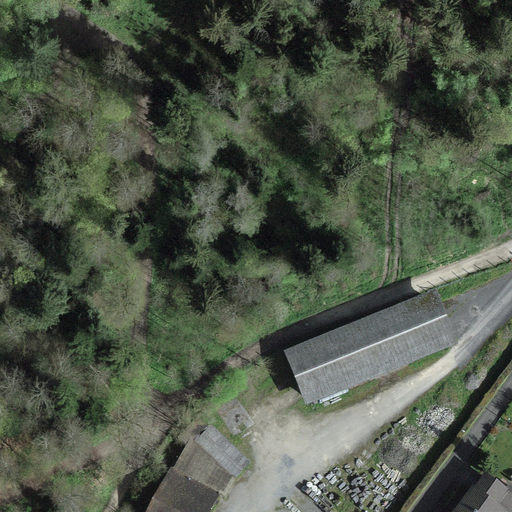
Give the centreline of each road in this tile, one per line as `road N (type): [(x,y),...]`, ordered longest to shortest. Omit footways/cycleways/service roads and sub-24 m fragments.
road 1 (track): [(59,0),(118,47),(141,94),(148,143),(138,342),(158,429)]
road 2 (track): [(158,429),(207,379),(326,317),(511,249)]
road 3 (track): [(0,170),(84,20)]
road 4 (track): [(0,494),(158,429)]
road 5 (residential): [(511,389),(422,511)]
